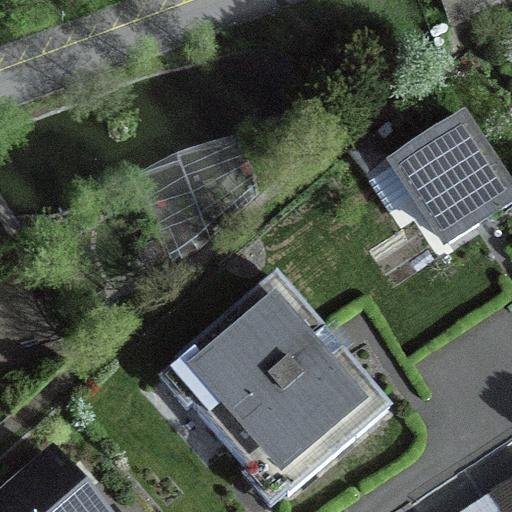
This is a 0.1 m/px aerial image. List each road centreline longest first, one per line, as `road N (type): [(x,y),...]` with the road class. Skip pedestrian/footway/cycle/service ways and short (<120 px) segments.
road 1 (residential): [(224,0),(0,80)]
road 2 (residential): [(403,511),(511,390)]
